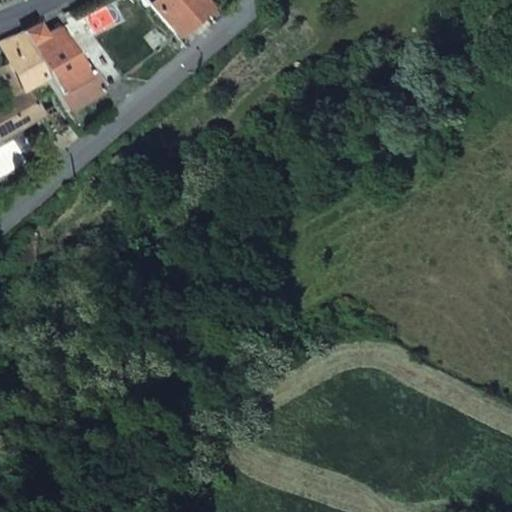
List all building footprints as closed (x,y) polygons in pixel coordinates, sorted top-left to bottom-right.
[(198,0),(152,0),(147,4),(172,34),(204,8),(198,0)] [(25,85),(46,75),(67,112),(73,109),(100,92),(82,59),(77,51),(68,55),(59,40),(65,36),(59,26),(45,35),(40,26),(15,36),(0,40),(0,50),(7,65),(0,69),(0,82),(9,99),(0,103),(0,136),(34,118),(40,114),(25,85)] [(83,47),(77,51),(82,59),(88,55),(83,47)] [(119,75),(107,55),(93,64),(107,83),(119,75)] [(45,138),(61,128),(50,108),(40,114),(34,118),(45,138)] [(67,112),(79,134),(85,129),(73,109),(67,112)]
